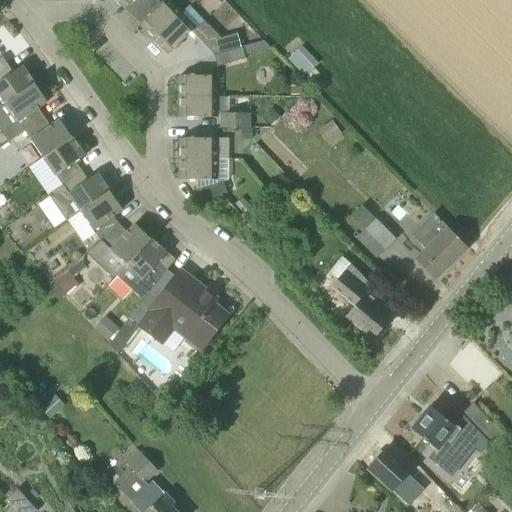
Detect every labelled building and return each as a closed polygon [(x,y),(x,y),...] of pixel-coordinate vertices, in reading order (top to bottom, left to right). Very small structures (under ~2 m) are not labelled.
[(115,0),(125,10),(135,0),(115,0)] [(154,40),(181,15),(167,0),(157,0),(162,4),(140,25),(154,40)] [(192,32),(214,56),(241,49),(236,34),(220,38),(204,21),(190,7),(181,15),(154,40),(168,55),(192,32)] [(265,43),(242,49),(244,56),(271,49),(265,43)] [(302,43),(288,56),(306,75),(319,62),(302,43)] [(242,49),(241,49),(214,56),(217,67),(245,60),(244,56),(242,49)] [(22,67),(12,74),(6,64),(0,67),(0,107),(34,83),(22,67)] [(313,70),(305,78),(312,85),(320,77),(313,70)] [(218,98),(218,76),(180,76),(180,97),(218,98)] [(319,80),(313,86),(319,92),(325,86),(319,80)] [(44,118),(38,109),(47,102),(34,83),(0,107),(0,133),(8,143),(25,131),(44,118)] [(291,87),(291,96),(305,96),(306,87),(291,87)] [(180,118),(218,118),(218,98),(180,97),(180,118)] [(273,127),(282,119),(272,109),(263,117),(273,127)] [(221,114),(221,128),(251,128),(251,114),(221,114)] [(25,131),(43,157),(72,138),(60,121),(51,127),(44,118),(25,131)] [(326,142),(339,134),(332,123),(320,131),(326,142)] [(253,130),(241,130),(241,140),(253,140),(253,130)] [(81,171),(75,163),(85,156),(72,138),(43,157),(62,184),(81,171)] [(217,161),(218,139),(180,139),(180,160),(217,161)] [(180,181),(196,181),(217,181),(217,161),(180,160),(180,181)] [(97,174),(88,181),(81,171),(62,184),(47,194),(66,221),(81,211),(109,191),(97,174)] [(200,202),(222,195),(226,193),(223,183),(196,189),(200,202)] [(277,194),(283,205),(295,199),(289,188),(277,194)] [(119,225),(113,217),(122,210),(109,191),(81,211),(101,240),(119,225)] [(250,206),(244,199),(238,204),(245,211),(250,206)] [(350,217),(384,250),(395,239),(362,205),(350,217)] [(426,249),(416,259),(436,280),(467,249),(434,215),(412,235),(426,249)] [(113,279),(115,276),(151,240),(135,225),(127,233),(119,225),(101,240),(86,254),(113,279)] [(115,276),(143,302),(168,271),(159,263),(167,255),(151,240),(115,276)] [(347,318),(348,318),(373,340),(390,320),(374,306),(377,303),(364,292),(371,283),(350,265),(331,287),(356,307),(347,318)] [(108,344),(117,354),(139,325),(159,341),(177,319),(207,343),(229,315),(214,304),(217,299),(180,270),(175,277),(168,271),(143,302),(108,344)] [(58,285),(68,297),(80,286),(70,274),(58,285)] [(106,316),(94,329),(108,342),(120,329),(106,316)] [(42,409),(50,418),(64,405),(56,396),(42,409)] [(411,430),(451,461),(467,440),(481,455),(490,445),(462,415),(451,425),(430,407),(420,418),(417,419),(413,424),(413,427),(411,430)] [(368,468),(409,506),(424,490),(407,474),(408,473),(385,451),(386,450),(385,449),(368,468)] [(158,471),(142,454),(129,466),(134,472),(117,488),(139,511),(174,511),(171,508),(174,505),(153,482),(149,486),(146,483),(158,471)] [(37,511),(18,490),(4,502),(12,511),(37,511)]
